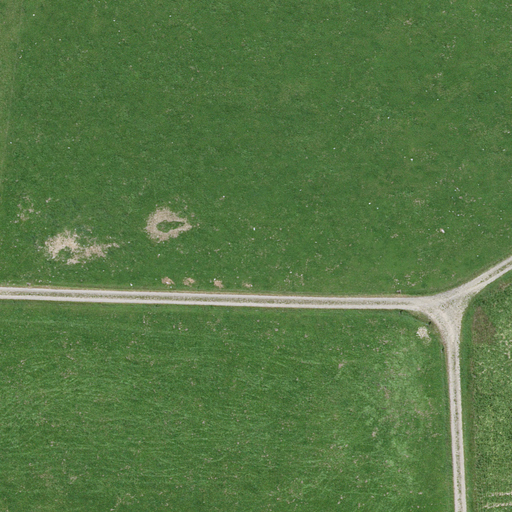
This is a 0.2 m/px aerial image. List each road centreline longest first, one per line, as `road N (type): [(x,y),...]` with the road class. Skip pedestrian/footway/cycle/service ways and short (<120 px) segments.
road 1 (track): [(511,268),(456,297),(376,306),(0,295)]
road 2 (track): [(465,511),(456,297)]
